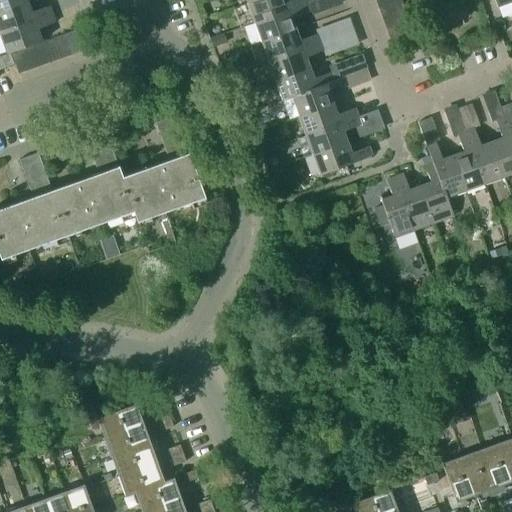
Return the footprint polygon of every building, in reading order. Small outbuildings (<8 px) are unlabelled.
[(0,0),(0,10),(27,1),(27,0),(0,0)] [(284,0),(259,0),(247,4),(254,23),(307,4),(305,0),(292,0),(285,3),(284,0)] [(321,0),(316,0),(307,3),(310,13),(324,8),(321,0)] [(374,0),(378,10),(401,1),(400,0),(374,0)] [(0,32),(51,14),(48,6),(31,12),(27,1),(0,10),(0,32)] [(383,21),(405,13),(401,1),(378,10),(383,21)] [(307,4),(254,23),(261,43),(295,30),(292,20),(310,13),(307,4)] [(387,32),(409,24),(405,13),(383,21),(387,32)] [(54,23),(51,14),(0,32),(0,38),(5,53),(41,40),(37,29),(54,23)] [(387,32),(391,44),(413,36),(409,24),(387,32)] [(295,30),(261,43),(267,62),(335,38),(332,29),(299,41),(295,30)] [(73,54),(84,50),(76,30),(65,34),(73,54)] [(227,43),(224,33),(210,37),(213,47),(227,43)] [(62,58),(73,54),(65,34),(54,37),(62,58)] [(62,58),(54,37),(43,41),(51,62),(62,58)] [(335,38),(267,62),(274,81),(309,68),(306,58),(338,46),(335,38)] [(40,65),(51,62),(43,41),(32,45),(40,65)] [(40,65),(32,45),(22,49),(29,69),(40,65)] [(18,73),(29,69),(22,49),(10,53),(18,73)] [(313,79),(309,68),(274,81),(282,101),(291,98),(291,97),(334,82),(334,80),(331,73),(313,79)] [(298,116),(333,104),(329,93),(347,86),(344,77),(334,80),(334,82),(291,97),(291,98),(298,116)] [(511,102),(500,106),(504,116),(511,113),(511,102)] [(305,135),(358,116),(355,108),(336,114),(333,104),(298,116),(305,135)] [(504,116),(500,106),(488,111),(491,121),(504,116)] [(511,116),(511,114),(503,117),(511,141),(511,116)] [(168,159),(121,176),(133,211),(136,222),(204,198),(174,115),(155,122),(168,159)] [(312,155),(347,143),(343,131),(361,125),(358,116),(305,135),(312,155)] [(490,142),(503,177),(511,174),(511,141),(503,117),(495,120),(501,138),(490,142)] [(424,146),(425,145),(435,142),(438,141),(430,120),(417,125),(424,146)] [(452,135),(457,134),(465,131),(461,120),(448,124),(452,135)] [(97,173),(50,189),(67,235),(133,211),(121,176),(104,128),(83,136),(97,173)] [(465,131),(484,184),(503,177),(490,142),(480,145),(473,128),(465,131)] [(452,155),(464,191),(484,184),(465,131),(457,134),(463,151),(452,155)] [(445,198),(447,198),(464,191),(452,155),(441,159),(435,142),(425,145),(429,156),(432,164),(433,163),(445,198)] [(351,153),(347,143),(312,155),(319,175),(372,156),(368,146),(351,153)] [(0,258),(67,235),(50,189),(37,152),(18,159),(31,196),(0,207),(0,258)] [(267,157),(270,169),(279,166),(276,154),(267,157)] [(429,156),(421,159),(424,167),(432,164),(429,156)] [(433,163),(432,164),(424,167),(429,182),(419,186),(433,223),(453,216),(447,198),(445,198),(433,163)] [(409,190),(403,174),(395,177),(414,230),(433,223),(419,186),(409,190)] [(394,237),(414,230),(395,177),(386,180),(392,196),(381,199),(394,237)] [(378,234),(373,236),(372,236),(377,251),(378,251),(384,248),(378,234)] [(488,251),(491,261),(499,259),(496,249),(488,251)] [(445,265),(435,269),(438,276),(447,272),(445,265)] [(55,276),(53,269),(42,273),(44,280),(55,276)] [(454,424),(469,419),(461,398),(447,403),(454,424)] [(156,404),(160,416),(168,413),(164,401),(156,404)] [(95,417),(95,418),(103,437),(146,422),(143,414),(140,415),(135,402),(95,417)] [(160,416),(164,429),(172,426),(168,413),(160,416)] [(146,422),(103,437),(109,456),(149,442),(145,431),(148,430),(146,422)] [(511,483),(511,447),(509,439),(487,447),(501,487),(504,486),(511,483)] [(153,453),(149,442),(109,456),(116,476),(159,460),(157,452),(153,453)] [(181,452),(178,444),(166,448),(169,456),(181,452)] [(37,457),(45,454),(42,446),(35,449),(37,457)] [(501,487),(487,447),(464,455),(479,495),(488,492),(489,495),(505,490),(504,486),(501,487)] [(69,449),(63,451),(65,458),(72,455),(69,449)] [(169,456),(172,464),(184,460),(181,452),(169,456)] [(465,500),(479,495),(464,455),(442,463),(456,503),(457,503),(458,506),(467,503),(465,500)] [(159,460),(116,476),(124,496),(133,492),(163,481),(159,470),(162,468),(159,460)] [(186,481),(197,477),(194,469),(183,473),(186,481)] [(424,478),(427,486),(439,482),(436,473),(424,478)] [(133,492),(140,511),(183,496),(180,488),(177,489),(173,477),(163,481),(133,492)] [(93,511),(83,484),(63,491),(70,511),(93,511)] [(352,511),(393,511),(401,510),(398,501),(394,502),(390,490),(350,504),(352,511)] [(70,511),(63,491),(43,498),(48,511),(70,511)] [(183,496),(140,511),(139,511),(185,511),(183,505),(186,504),(183,496)] [(48,511),(43,498),(24,505),(26,511),(48,511)] [(212,507),(209,499),(197,503),(200,511),(212,507)] [(482,511),(490,511),(487,503),(480,505),(482,511)]
